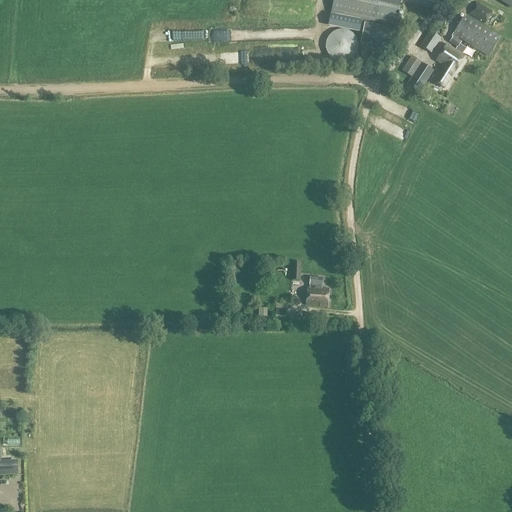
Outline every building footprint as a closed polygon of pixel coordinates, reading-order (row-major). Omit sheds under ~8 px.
[(333,0),(331,13),(395,26),(400,0),(333,0)] [(511,0),(495,0),(511,9),(511,0)] [(492,12),(476,2),(469,14),(485,24),(492,12)] [(331,15),(329,25),(359,32),(361,21),(331,15)] [(465,15),(451,37),(453,38),(449,43),(458,48),(462,42),(457,40),(458,39),(488,57),(501,37),(465,15)] [(396,29),(366,23),(362,43),(392,49),(396,29)] [(151,24),(151,32),(165,33),(166,24),(151,24)] [(331,55),(335,59),(340,62),(346,62),(351,61),(356,58),(359,53),(361,48),(360,42),(358,37),(354,33),(349,31),(343,30),(338,31),(333,35),(330,39),(328,45),(329,50),(331,55)] [(441,39),(429,32),(420,46),(431,54),(441,39)] [(437,61),(445,66),(435,83),(444,89),(465,57),(447,45),(437,61)] [(412,77),(407,84),(419,92),(434,70),(412,56),(402,71),(412,77)] [(402,140),(405,133),(377,118),(373,125),(402,140)] [(383,146),(379,154),(393,161),(398,152),(383,146)] [(291,281),(301,281),(301,263),(292,263),(291,281)] [(308,287),(306,305),(327,307),(328,289),(322,289),(322,279),(310,277),(309,287),(308,287)] [(276,303),(276,313),(286,314),(286,303),(276,303)] [(268,308),(260,308),(260,316),(268,316),(268,308)] [(0,476),(18,475),(18,460),(1,461),(0,446),(0,445),(0,476)]
